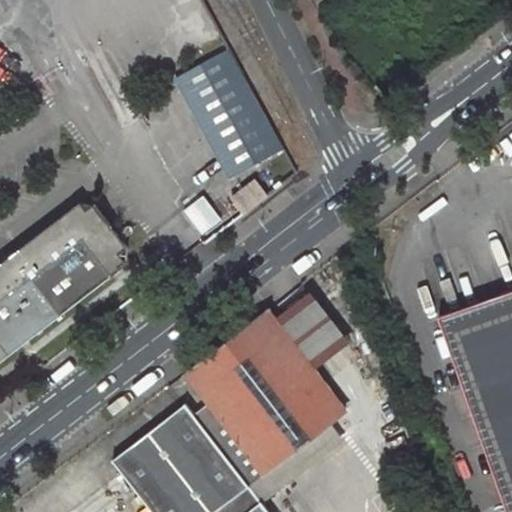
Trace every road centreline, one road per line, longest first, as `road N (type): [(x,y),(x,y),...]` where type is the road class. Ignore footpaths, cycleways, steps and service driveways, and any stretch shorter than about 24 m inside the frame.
road 1 (tertiary): [(0,458),(358,184)]
road 2 (unknown): [(511,177),(433,223),(403,262),(406,298),(483,511)]
road 3 (unknown): [(225,285),(139,109),(70,0)]
road 4 (unknown): [(392,511),(388,439),(375,396),(332,319),(274,248)]
road 5 (unclassified): [(358,184),(266,0)]
road 6 (tertiary): [(358,184),(511,64)]
